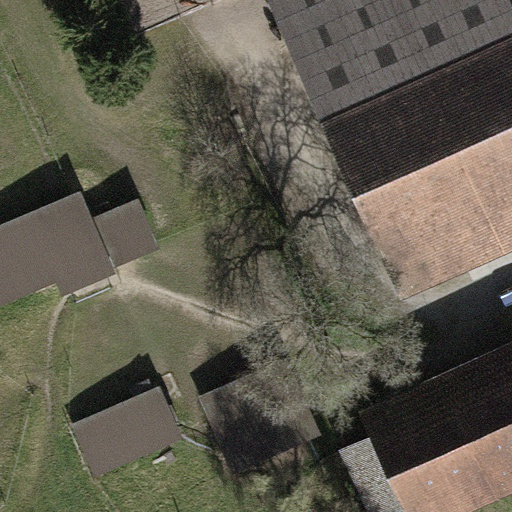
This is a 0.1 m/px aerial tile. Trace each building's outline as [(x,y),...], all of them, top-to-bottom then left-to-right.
[(511,57),(485,0),(298,0),(283,7),(409,279),(511,231),(511,57)] [(75,199),(0,231),(0,297),(59,272),(69,295),(113,276),(156,256),(136,210),(89,231),(75,199)] [(511,352),(362,421),(404,511),(443,511),(511,480),(511,352)] [(281,366),(202,402),(235,474),(314,437),(281,366)] [(160,392),(72,425),(88,468),(176,435),(160,392)]
